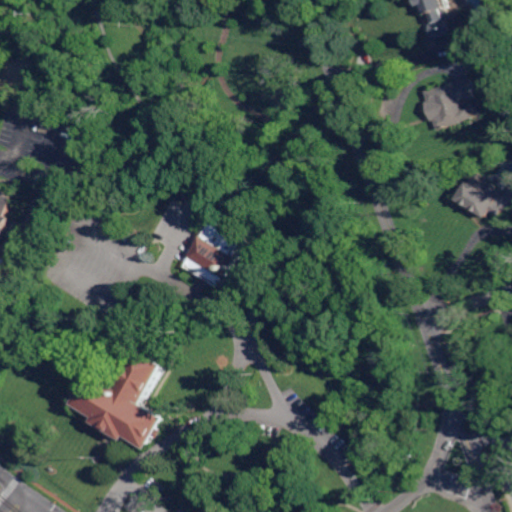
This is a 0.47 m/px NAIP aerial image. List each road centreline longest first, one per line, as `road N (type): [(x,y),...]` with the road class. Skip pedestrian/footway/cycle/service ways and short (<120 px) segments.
road 1 (residential): [(493,511),(309,0)]
road 2 (residential): [(390,511),(430,477),(456,413)]
